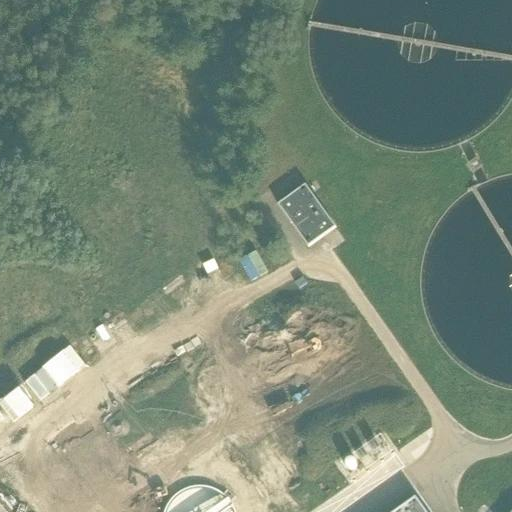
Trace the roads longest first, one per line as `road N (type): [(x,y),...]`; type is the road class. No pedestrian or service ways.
road 1 (track): [(0,420),(50,415),(84,400),(182,337),(213,307),(205,206),(113,97)]
road 2 (track): [(213,307),(325,254)]
